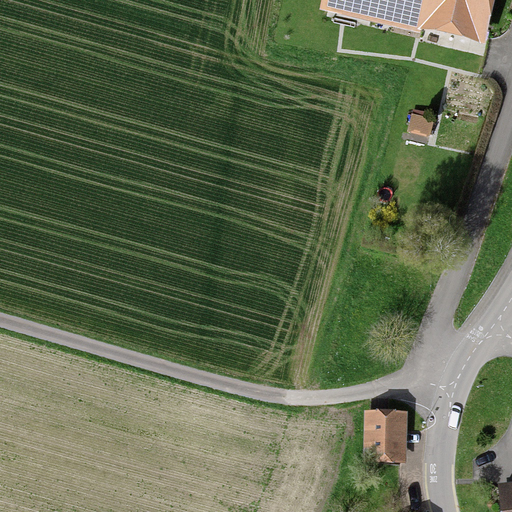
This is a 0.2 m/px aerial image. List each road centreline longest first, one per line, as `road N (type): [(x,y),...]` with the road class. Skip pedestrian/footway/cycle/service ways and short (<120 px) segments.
road 1 (track): [(0,318),(268,394),(338,396),(385,387)]
road 2 (unclassified): [(483,337),(450,390),(438,463),(444,511)]
